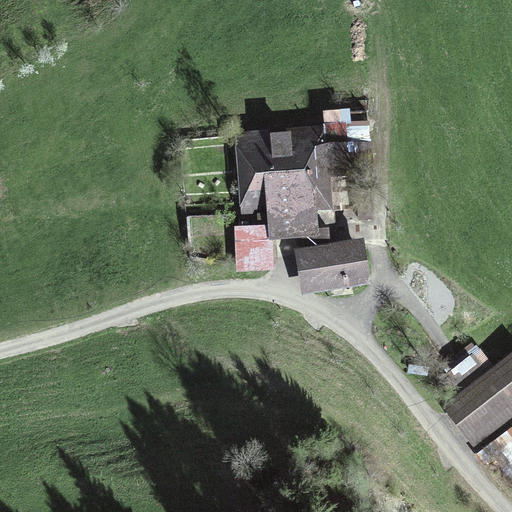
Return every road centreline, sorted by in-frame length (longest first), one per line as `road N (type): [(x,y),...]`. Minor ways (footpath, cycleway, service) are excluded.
road 1 (unclassified): [(0,351),(210,290),(297,301),(368,345),(511,511)]
road 2 (track): [(412,511),(350,438),(298,407)]
